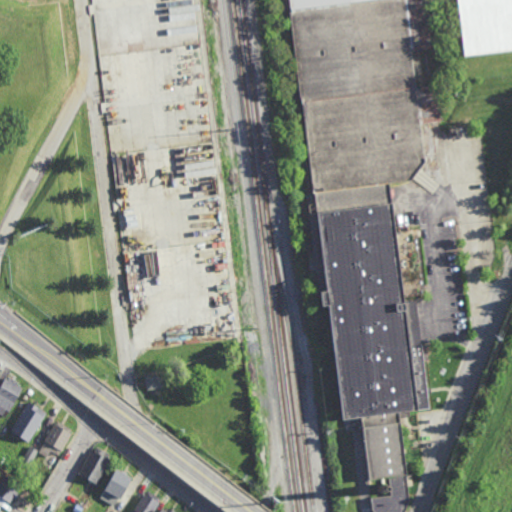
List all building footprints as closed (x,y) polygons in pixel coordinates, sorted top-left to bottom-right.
[(98,55),(91,0),(198,0),(204,42),(98,55)] [(425,0),(431,47),(412,49),(417,86),(436,84),(440,122),(421,124),(426,161),(418,168),(438,185),(431,194),(412,180),(389,183),(392,202),(393,202),(396,227),(415,224),(424,294),(405,297),(405,301),(415,300),(420,344),(426,343),(428,360),(422,360),(428,408),(409,411),(410,416),(399,417),(407,477),(412,476),(413,485),(407,486),(409,501),(401,511),(374,511),(372,509),(370,497),(390,495),(388,478),(383,478),(384,483),(386,484),(387,485),(387,486),(387,488),(387,490),(387,491),(386,492),(385,493),(384,494),(383,494),(382,494),(380,494),(379,493),(378,493),(377,491),(376,490),(376,489),(376,487),(377,485),(378,484),(380,483),(381,483),(380,478),(368,480),(361,427),(352,428),(351,419),(342,420),(327,304),(320,305),(308,212),(316,211),(289,0),(425,0)] [(511,0),(511,49),(464,55),(457,0),(511,0)] [(215,141),(110,154),(98,55),(204,42),(215,141)] [(448,135),(447,127),(469,125),(470,133),(448,135)] [(122,254),(110,154),(215,141),(228,241),(122,254)] [(134,353),(122,254),(228,241),(240,340),(134,353)] [(147,390),(145,377),(161,375),(163,387),(147,390)] [(19,382),(17,384),(23,388),(10,411),(6,409),(3,415),(0,413),(0,387),(6,377),(8,378),(9,376),(19,382)] [(46,413),(28,401),(9,431),(28,442),(46,413)] [(73,429),(71,433),(72,434),(60,456),(56,453),(52,459),(39,452),(55,423),(57,424),(59,421),(73,429)] [(31,464),(23,459),(30,446),(38,450),(31,464)] [(111,455),(108,459),(111,460),(97,485),(78,473),(92,450),(95,451),(97,447),(111,455)] [(118,505),(100,494),(116,468),(134,479),(118,505)] [(16,500),(14,498),(10,503),(6,501),(2,507),(0,505),(0,482),(5,475),(21,487),(17,492),(21,494),(16,500)] [(161,498),(159,501),(160,502),(154,511),(133,511),(135,509),(134,509),(144,492),(147,494),(148,491),(161,498)]
